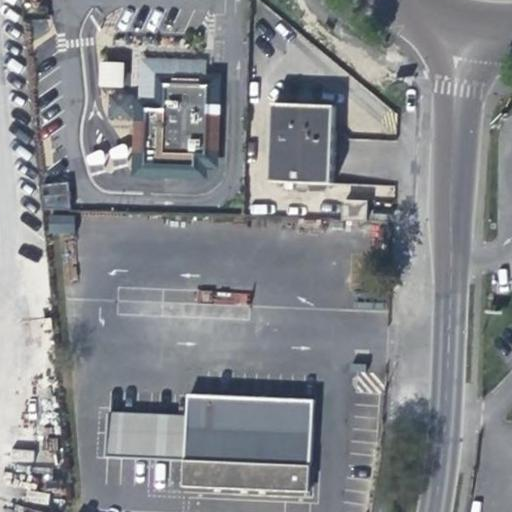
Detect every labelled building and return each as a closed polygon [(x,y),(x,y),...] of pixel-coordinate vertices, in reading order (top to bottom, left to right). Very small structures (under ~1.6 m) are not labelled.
[(210,66),(151,65),(150,81),(150,107),(149,107),(147,173),(208,175),(208,164),(215,164),(217,83),(209,83),(210,66)] [(128,88),(129,69),(110,68),(110,88),(128,88)] [(278,110),(275,183),(335,184),(337,155),(338,133),(339,112),(278,110)] [(73,197),(73,186),(46,185),(46,196),(45,214),(72,214),(73,197)] [(369,222),(369,201),(342,201),(341,221),(369,222)] [(186,489),(283,493),(310,494),(311,472),(314,402),(191,397),(190,419),(113,416),(112,459),(187,461),(186,489)]
